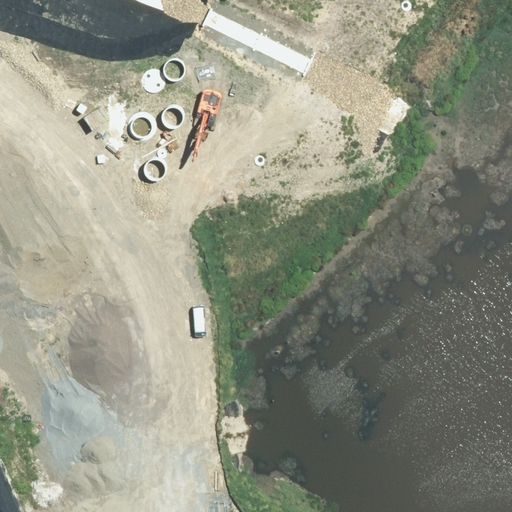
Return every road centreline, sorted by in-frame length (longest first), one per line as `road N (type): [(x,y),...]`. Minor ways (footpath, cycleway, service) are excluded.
road 1 (unknown): [(49,196),(251,511)]
road 2 (unknown): [(62,130),(231,0)]
road 3 (unknown): [(38,109),(62,130),(65,175),(45,199),(0,204)]
